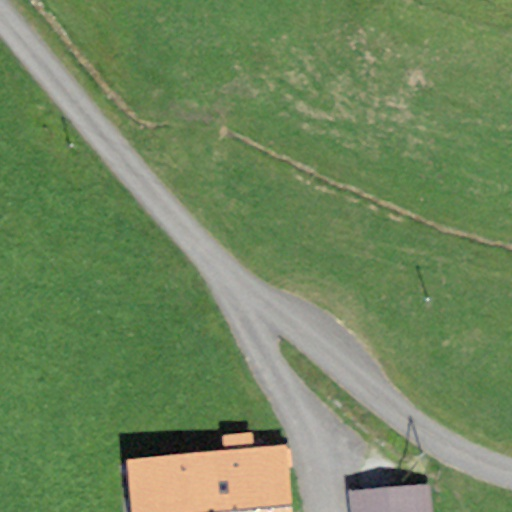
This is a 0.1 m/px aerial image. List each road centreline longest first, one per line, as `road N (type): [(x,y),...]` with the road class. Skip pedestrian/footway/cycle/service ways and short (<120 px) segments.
road 1 (residential): [(511,473),(407,418),(243,286),(0,17)]
road 2 (track): [(236,278),(236,307),(317,453),(322,511)]
